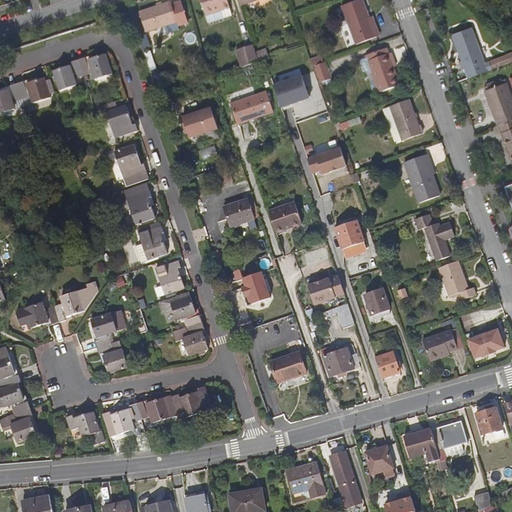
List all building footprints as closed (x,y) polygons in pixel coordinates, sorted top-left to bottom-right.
[(200,0),(206,16),(230,8),(226,0),(200,0)] [(376,38),(369,18),(362,0),(360,0),(342,7),(357,45),(376,38)] [(140,13),(146,33),(178,22),(179,27),(189,24),(182,3),(172,6),(171,3),(140,13)] [(230,8),(206,16),(208,24),(232,16),(230,8)] [(373,16),(369,18),(376,38),(380,36),(373,16)] [(468,78),(488,71),(472,27),(453,34),(462,60),(459,61),(462,69),(464,68),(468,78)] [(140,38),(143,50),(149,48),(146,37),(140,38)] [(249,66),(259,62),(255,51),(253,45),(244,48),(249,66)] [(242,68),(249,66),(244,48),(236,50),(242,68)] [(268,59),(269,59),(265,48),(255,51),(259,62),(265,60),(268,59)] [(379,94),(400,86),(386,49),(365,56),(379,94)] [(511,57),(511,54),(488,60),(490,68),(511,63),(511,57)] [(78,60),(82,73),(92,70),(93,74),(95,80),(113,74),(106,55),(86,60),(85,58),(78,60)] [(312,63),(313,67),(323,64),(320,55),(310,58),(312,63)] [(82,73),(78,60),(72,62),(73,65),(53,72),(59,92),(77,86),(75,79),(74,76),(82,73)] [(313,67),(318,82),(330,78),(325,63),(323,64),(313,67)] [(274,86),(282,108),(310,99),(302,76),(274,86)] [(17,84),(21,97),(30,94),(33,104),(51,98),(56,96),(50,80),(45,82),(44,79),(25,85),(24,82),(17,84)] [(511,120),(511,96),(507,82),(503,84),(501,79),(487,84),(489,89),(486,90),(499,125),(511,120)] [(21,97),(17,84),(10,86),(11,89),(0,92),(0,114),(15,110),(12,100),(21,97)] [(238,124),(274,112),(267,92),(231,105),(238,124)] [(21,97),(24,107),(33,104),(30,94),(21,97)] [(24,107),(21,97),(12,100),(15,110),(24,107)] [(402,141),(422,134),(410,100),(389,107),(402,140),(402,141)] [(139,131),(136,124),(133,125),(127,105),(117,108),(115,102),(104,106),(106,112),(115,139),(139,131)] [(218,129),(211,107),(183,117),(190,138),(198,136),(217,129),(218,129)] [(402,140),(389,107),(382,110),(395,143),(402,140)] [(511,120),(499,125),(511,162),(511,120)] [(342,131),(350,127),(348,123),(340,126),(342,131)] [(217,129),(198,136),(200,144),(219,138),(217,129)] [(23,139),(33,135),(32,130),(22,134),(23,139)] [(127,187),(149,179),(144,164),(142,165),(135,146),(114,152),(127,187)] [(202,160),(217,156),(214,146),(199,151),(202,160)] [(347,166),(340,148),(308,160),(313,174),(321,171),(322,175),(347,166)] [(420,203),(440,195),(428,164),(431,163),(427,154),(405,163),(420,203)] [(214,172),(219,189),(232,185),(226,168),(214,172)] [(350,176),(354,185),(361,183),(358,174),(350,176)] [(148,183),(133,188),(135,196),(127,198),(136,225),(156,218),(149,199),(152,197),(148,183)] [(135,196),(133,188),(125,191),(127,198),(135,196)] [(231,227),(255,220),(248,199),(223,207),(231,227)] [(270,212),(277,233),(302,224),(295,203),(270,212)] [(435,262),(451,257),(445,241),(455,238),(450,223),(439,227),(438,224),(432,226),(428,216),(414,221),(418,231),(423,229),(435,262)] [(342,250),(365,242),(357,221),(335,228),(342,250)] [(148,261),(168,254),(161,234),(164,233),(162,226),(159,227),(158,222),(137,230),(143,244),(148,261)] [(148,261),(143,244),(135,247),(141,263),(148,261)] [(165,295),(185,289),(179,269),(181,268),(179,261),(156,269),(165,295)] [(459,261),(439,268),(450,297),(461,293),(464,300),(478,295),(475,288),(470,290),(459,261)] [(330,279),(308,286),(315,306),(336,299),(330,279)] [(55,310),(59,323),(66,321),(65,318),(85,311),(99,290),(96,282),(87,284),(88,288),(60,297),(63,303),(64,307),(55,310)] [(372,316),(391,310),(383,289),(365,295),(372,316)] [(240,292),(244,305),(251,302),(247,290),(240,292)] [(399,300),(408,298),(405,290),(397,292),(399,300)] [(189,292),(159,302),(163,313),(172,310),(176,321),(183,319),(186,317),(189,327),(202,322),(200,316),(197,316),(189,292)] [(59,323),(55,310),(46,312),(45,309),(43,303),(25,309),(26,312),(18,315),(16,315),(20,326),(26,324),(30,323),(32,329),(40,326),(41,329),(59,323)] [(355,324),(348,304),(336,308),(343,328),(355,324)] [(98,348),(120,341),(117,331),(127,328),(121,312),(91,321),(98,340),(95,341),(98,348)] [(186,328),(173,332),(176,343),(183,340),(189,357),(209,350),(202,330),(204,329),(202,322),(189,327),(186,328)] [(460,336),(457,327),(423,340),(430,361),(441,357),(439,354),(457,348),(453,338),(460,336)] [(496,350),(505,346),(498,328),(468,339),(475,358),(483,355),(484,356),(497,352),(496,350)] [(120,341),(98,348),(100,355),(102,355),(109,374),(129,368),(120,341)] [(330,346),(321,349),(323,356),(333,353),(330,346)] [(0,389),(19,383),(21,382),(19,376),(16,377),(10,356),(7,347),(6,347),(0,349),(0,389)] [(330,378),(355,369),(348,348),(333,353),(323,356),(330,378)] [(278,384),(308,374),(300,352),(270,362),(278,384)] [(376,358),(383,379),(401,373),(394,352),(376,358)] [(17,414),(31,409),(29,402),(26,402),(19,383),(0,389),(0,408),(6,406),(11,405),(15,404),(17,414)] [(172,397),(177,415),(179,420),(213,409),(206,387),(198,389),(199,391),(180,397),(179,395),(172,397)] [(137,404),(141,417),(150,414),(151,418),(153,424),(177,415),(172,397),(171,395),(144,404),(143,402),(137,404)] [(103,414),(110,438),(135,429),(133,423),(132,420),(141,417),(137,404),(130,406),(131,409),(111,415),(110,412),(103,414)] [(482,435),(503,430),(497,408),(475,413),(482,435)] [(6,418),(0,421),(7,440),(15,437),(17,443),(37,437),(30,417),(33,416),(31,409),(17,414),(14,415),(6,418)] [(94,445),(105,442),(94,412),(75,418),(73,416),(66,418),(71,431),(79,429),(82,438),(91,435),(94,445)] [(440,460),(441,462),(445,461),(448,460),(447,457),(464,452),(462,444),(468,442),(462,421),(431,430),(440,460)] [(440,460),(431,430),(404,437),(410,459),(426,454),(429,463),(437,461),(440,460)] [(386,477),(395,475),(393,470),(394,468),(388,447),(365,453),(372,475),(384,472),(386,477)] [(331,457),(347,507),(362,502),(358,488),(362,487),(360,480),(355,482),(346,452),(331,457)] [(308,499),(325,494),(316,463),(287,472),(294,494),(301,492),(302,495),(308,499)] [(232,511),(264,511),(266,511),(262,489),(229,495),(232,511)] [(478,511),(479,511),(493,505),(489,492),(474,497),(478,511)] [(188,511),(212,511),(208,495),(186,500),(188,511)] [(53,511),(50,496),(22,501),(24,511),(53,511)] [(387,511),(415,511),(412,499),(386,507),(387,511)] [(132,511),(130,501),(103,507),(103,511),(132,511)] [(140,508),(141,511),(172,511),(170,502),(140,508)]
